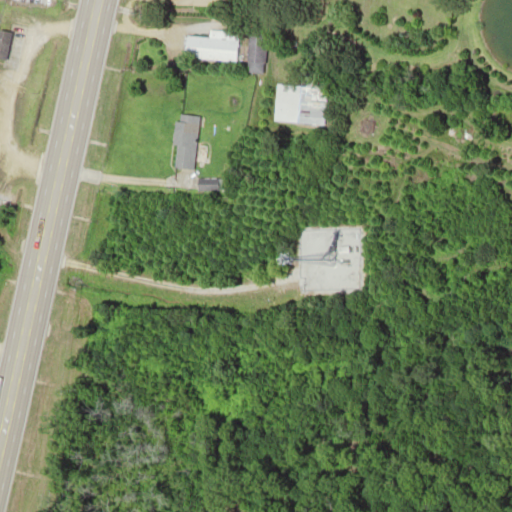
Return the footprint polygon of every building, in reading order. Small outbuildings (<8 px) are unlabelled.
[(186,32),(234,36),(232,61),(183,57),(186,32)] [(273,82),(321,87),(317,125),(269,120),(273,82)] [(177,116),(195,118),(189,169),(171,166),(177,116)] [(195,179),(215,179),(215,191),(195,191),(195,179)] [(335,246),(345,246),(345,256),(334,256),(335,246)]
